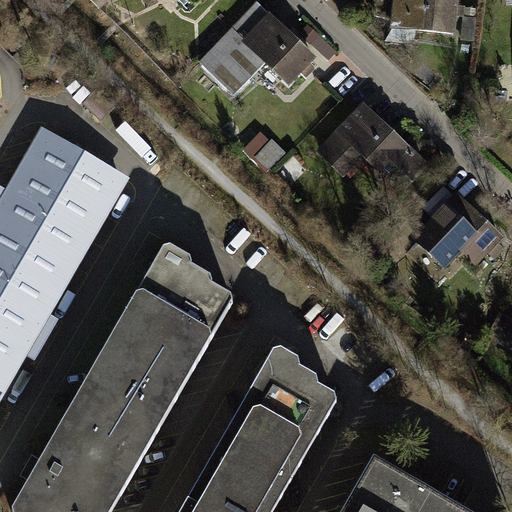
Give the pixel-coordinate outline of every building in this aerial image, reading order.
[(111,0),(91,0),(102,10),(111,0)] [(176,0),(186,9),(195,0),(176,0)] [(462,0),(384,0),(383,13),(394,14),(392,32),(387,44),(416,47),(418,36),(458,40),(462,0)] [(258,5),(200,65),(235,99),(265,68),(290,92),(303,79),(307,83),(316,73),(312,69),(318,63),(258,5)] [(364,108),(318,155),(345,182),(363,163),(402,201),(431,172),(364,108)] [(45,128),(0,206),(0,410),(30,358),(36,361),(29,373),(36,377),(51,351),(46,348),(62,321),(53,316),(133,179),(45,128)] [(273,143),(256,160),(270,174),(287,156),(273,143)] [(455,194),(431,218),(433,221),(414,241),(444,269),(461,252),(475,265),(487,251),(489,253),(497,245),(496,243),(501,238),(455,194)] [(168,243),(12,511),(115,511),(239,298),(216,285),(219,279),(193,265),(196,259),(168,243)] [(511,321),(501,316),(486,342),(511,357),(511,321)] [(277,345),(180,511),(272,511),(340,395),(316,382),(319,377),(299,365),(302,359),(277,345)] [(468,511),(376,460),(346,511),(468,511)]
